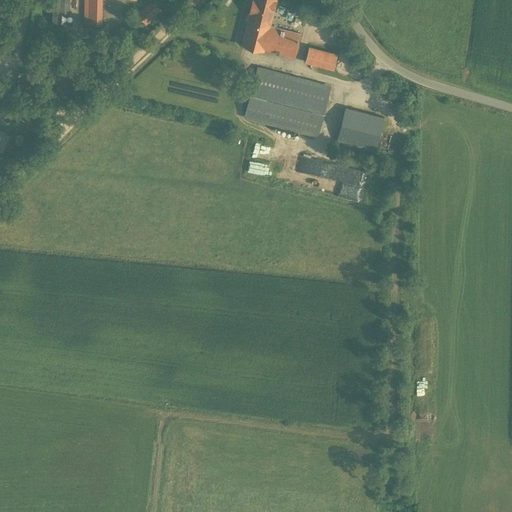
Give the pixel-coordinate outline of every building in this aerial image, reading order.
[(84,0),(84,24),(102,25),(102,0),(84,0)] [(250,14),(249,20),(269,25),(276,0),(252,0),(249,13),(250,14)] [(151,2),(137,15),(146,24),(161,11),(151,2)] [(269,25),(249,20),(242,45),(264,50),(264,49),(294,57),(300,33),(269,25)] [(305,62),(333,69),(337,53),(309,46),(305,62)] [(257,69),(244,115),(317,135),(330,88),(257,69)] [(341,122),(336,140),(376,151),(381,132),(341,122)] [(257,146),(255,152),(268,157),(270,150),(257,146)] [(372,171),(302,156),(299,169),(304,170),(300,186),(365,200),(372,171)]
